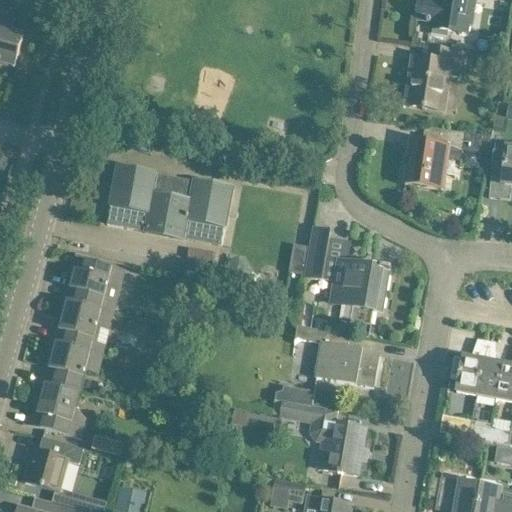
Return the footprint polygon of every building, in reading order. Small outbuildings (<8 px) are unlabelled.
[(474,0),(435,0),(435,5),(420,3),(417,21),(427,23),(426,24),(430,25),(430,23),(432,24),(431,30),(466,35),(470,6),(474,7),(474,0)] [(0,19),(0,65),(14,69),(23,38),(11,35),(15,24),(0,19)] [(414,80),(409,108),(423,110),(422,111),(426,112),(426,111),(442,114),(448,72),(463,74),(466,56),(427,50),(425,62),(414,60),(411,80),(414,80)] [(480,67),(480,71),(484,75),(492,75),(492,64),(481,64),(480,67)] [(495,119),(493,130),(505,132),(507,121),(495,119)] [(407,170),(405,188),(442,193),(446,164),(461,166),(462,156),(489,160),(492,140),(425,130),(423,143),(411,142),(408,162),(413,163),(411,171),(407,170)] [(511,188),(511,149),(506,149),(505,159),(493,158),(489,200),(510,202),(511,188)] [(110,208),(107,227),(145,234),(145,235),(184,242),(184,241),(221,248),(225,229),(226,229),(233,190),(194,183),(193,185),(181,183),(181,181),(157,177),(158,176),(117,169),(110,208)] [(314,231),(311,250),(306,278),(306,280),(322,283),(330,234),(314,231)] [(306,278),(311,250),(294,247),(289,275),(306,278)] [(197,256),(195,277),(219,280),(221,258),(197,256)] [(78,293),(74,305),(114,316),(125,273),(73,260),(70,274),(74,275),(70,291),(78,293)] [(337,269),(344,270),(338,306),(355,310),(353,324),(372,327),(374,313),(381,314),(388,273),(390,273),(391,270),(381,268),(380,271),(337,263),(337,264),(338,264),(337,269)] [(184,282),(172,279),(169,288),(182,291),(184,282)] [(110,332),(114,316),(74,305),(63,301),(59,316),(63,317),(59,333),(67,335),(64,346),(63,347),(103,357),(105,349),(92,346),(97,329),(110,332)] [(348,349),(350,338),(298,328),(295,342),(321,346),(315,381),(373,391),(379,355),(348,349)] [(477,398),(487,344),(478,342),(472,360),(463,358),(463,361),(454,359),(450,381),(458,383),(456,394),(477,398)] [(98,377),(103,357),(63,347),(64,346),(52,343),(49,354),(54,356),(48,375),(44,373),(40,386),(79,396),(85,373),(98,377)] [(497,402),(503,366),(496,364),(496,346),(487,344),(477,398),(497,402)] [(511,404),(511,364),(511,367),(503,366),(497,402),(511,404)] [(75,411),(79,396),(40,386),(37,400),(41,401),(34,429),(81,442),(86,422),(75,411)] [(276,403),(284,404),(313,410),(316,392),(284,387),(283,392),(277,394),(276,403)] [(284,404),(281,419),(311,424),(313,410),(284,404)] [(357,478),(366,431),(336,426),(338,414),(317,410),(312,435),(317,442),(328,444),(323,472),(338,475),(338,477),(342,477),(342,476),(357,478)] [(469,440),(472,424),(443,418),(440,435),(469,440)] [(489,444),(491,431),(492,428),(472,424),(469,440),(489,444)] [(511,435),(491,431),(489,444),(509,447),(511,435)] [(34,453),(25,485),(59,495),(68,464),(79,467),(84,452),(43,440),(39,454),(34,453)] [(433,480),(429,498),(438,500),(435,511),(436,511),(440,511),(476,511),(480,489),(441,481),(433,480)] [(276,484),(274,496),(302,501),(304,489),(276,484)] [(511,511),(511,494),(480,489),(476,511),(511,511)] [(125,511),(152,511),(155,498),(129,494),(125,511)] [(351,511),(352,508),(319,502),(317,511),(351,511)]
